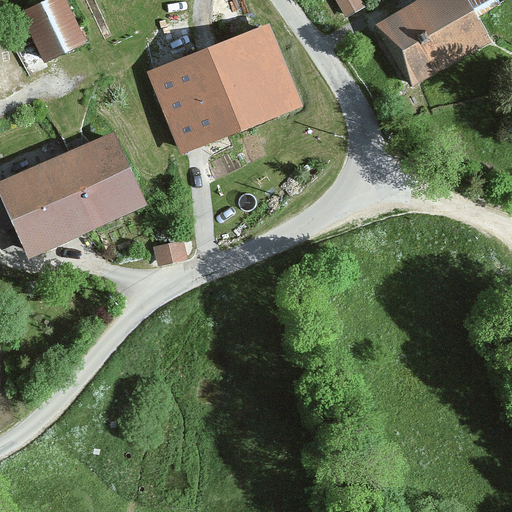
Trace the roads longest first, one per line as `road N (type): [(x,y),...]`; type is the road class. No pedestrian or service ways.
road 1 (unclassified): [(0,443),(37,423),(168,283),(376,192)]
road 2 (residential): [(276,0),(352,116),(376,192)]
road 3 (unclassified): [(376,192),(420,191),(511,224)]
